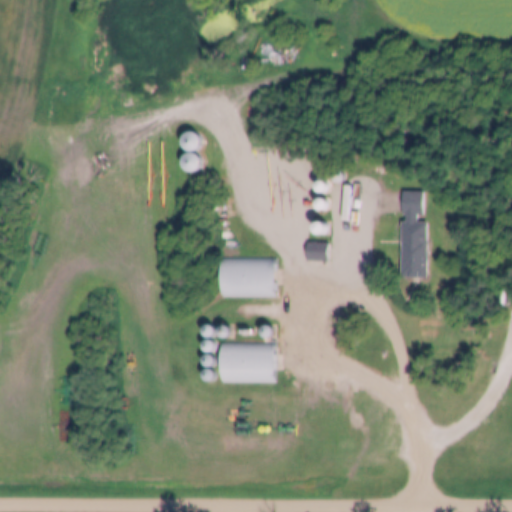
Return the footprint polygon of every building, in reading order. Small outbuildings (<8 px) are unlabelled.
[(325,29),(324,25),(321,23),(317,23),(314,25),(313,29),(314,32),(317,35),(321,35),(324,32),(325,29)] [(322,58),(320,54),(317,52),(313,52),(310,54),(309,58),(310,62),(313,64),(317,64),(320,62),(322,58)] [(195,150),(200,149),(203,145),(205,141),(204,136),(200,132),(195,131),(191,132),(187,135),(185,140),(187,145),(190,149),(195,150)] [(194,172),(199,171),(202,167),(204,162),(203,157),(199,154),(194,152),(189,153),(186,157),(184,162),(185,167),(189,170),(194,172)] [(347,177),(346,174),(343,171),(339,171),(336,174),(335,177),(336,181),(339,184),(343,184),(346,181),(347,177)] [(333,188),(332,184),(329,182),(325,182),(321,184),(320,188),(321,191),(325,194),(329,194),(332,191),(333,188)] [(407,194),(427,194),(427,219),(422,219),(422,227),(430,227),(430,282),(407,282),(407,227),(409,227),(409,219),(407,219),(407,194)] [(333,205),(331,201),(328,198),(324,198),(321,201),(320,205),(321,208),(324,211),(328,211),(331,208),(333,205)] [(231,215),(230,211),(227,209),(223,209),(220,211),(219,215),(220,218),(223,221),(227,221),(230,218),(231,215)] [(332,229),(331,226),(328,223),(324,223),(321,226),(320,229),(321,233),(324,235),(328,235),(331,233),(332,229)] [(233,230),(232,226),(228,224),(224,224),(221,226),(220,230),(221,233),(224,236),(228,236),(232,233),(233,230)] [(311,246),(332,246),(332,264),(311,264),(311,246)] [(226,262),(279,262),(279,298),(226,298),(226,262)] [(220,332),(218,328),(215,326),(211,326),(208,328),(207,332),(208,336),(211,338),(215,338),(218,336),(220,332)] [(235,332),(234,328),(231,326),(227,326),(224,328),(223,332),(224,335),(227,338),(231,338),(234,335),(235,332)] [(278,333),(277,329),(274,327),(270,327),(267,329),(265,333),(267,337),(270,339),(274,339),(277,337),(278,333)] [(219,346),(218,343),(215,340),(211,340),(208,343),(207,346),(208,350),(211,352),(215,352),(218,350),(219,346)] [(226,343),(279,343),(279,384),(226,384),(226,343)] [(219,361),(218,357),(215,355),(211,355),(208,357),(207,361),(208,364),(211,367),(215,367),(218,364),(219,361)] [(219,375),(218,372),(215,369),(211,369),(208,372),(206,375),(208,379),(211,381),(215,381),(218,379),(219,375)]
